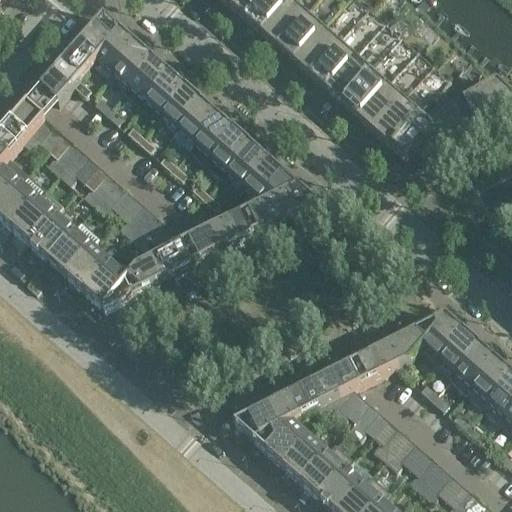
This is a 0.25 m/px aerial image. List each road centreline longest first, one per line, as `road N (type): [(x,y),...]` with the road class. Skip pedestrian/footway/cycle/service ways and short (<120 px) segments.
road 1 (residential): [(143,0),(511,322)]
road 2 (residential): [(260,511),(0,283)]
